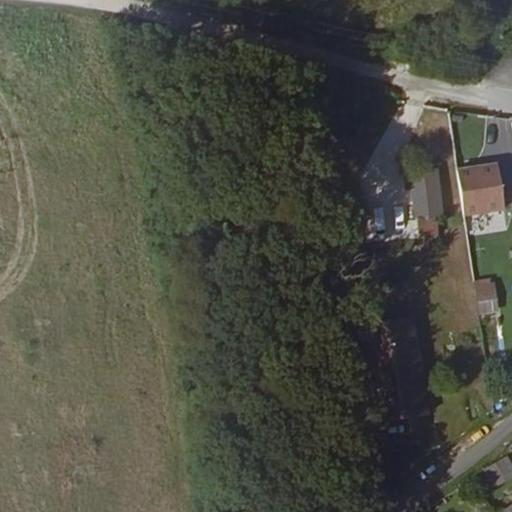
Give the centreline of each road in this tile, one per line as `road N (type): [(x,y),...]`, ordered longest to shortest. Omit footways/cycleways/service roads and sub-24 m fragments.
road 1 (track): [(438,85),(80,0)]
road 2 (residential): [(511,423),(395,511)]
